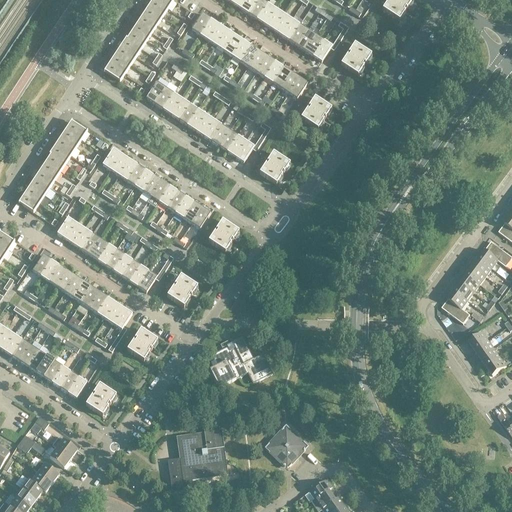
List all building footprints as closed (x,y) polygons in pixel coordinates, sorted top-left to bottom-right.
[(169,0),(153,0),(153,1),(168,11),(173,2),(169,0)] [(247,0),(235,0),(232,5),(240,11),(247,0)] [(258,0),(247,0),(240,11),(248,16),(258,0)] [(267,5),(259,0),(258,0),(248,16),(257,21),(267,5)] [(412,2),(409,0),(389,0),(390,1),(390,0),(391,1),(389,4),(388,3),(389,2),(388,2),(382,12),(399,23),(405,13),(404,13),(403,13),(405,10),(406,10),(405,11),(406,12),(412,2)] [(168,11),(153,1),(148,9),(162,19),(168,11)] [(275,10),(267,5),(257,21),(265,27),(275,10)] [(162,19),(148,9),(143,17),(157,27),(162,19)] [(283,16),(275,10),(265,27),(273,32),(283,16)] [(191,32),(200,37),(211,21),(202,15),(191,32)] [(291,21),(283,16),(273,32),(281,37),(291,21)] [(157,27),(143,17),(137,25),(152,35),(157,27)] [(219,26),(211,21),(200,37),(208,42),(219,26)] [(299,26),(291,21),(281,37),(289,43),(299,26)] [(152,35),(137,25),(132,33),(146,43),(152,35)] [(227,31),(219,26),(208,42),(216,48),(227,31)] [(307,32),(299,26),(289,43),(297,48),(307,32)] [(235,37),(227,31),(216,48),(224,53),(235,37)] [(315,37),(307,32),(297,48),(305,53),(315,37)] [(146,43),(132,33),(124,44),(125,44),(127,41),(141,51),(146,43)] [(243,42),(235,37),(224,53),(232,58),(243,42)] [(323,42),(315,37),(305,53),(313,58),(323,42)] [(141,51),(127,41),(125,44),(124,44),(123,44),(120,48),(136,59),(141,51)] [(251,47),(243,42),(232,58),(240,64),(251,47)] [(332,48),(323,42),(313,58),(321,64),(330,50),(332,48)] [(350,56),(349,57),(348,59),(347,58),(347,57),(340,67),(357,78),(364,68),(363,68),(362,68),(364,65),(365,65),(364,66),(365,66),(371,57),(354,46),(348,55),(348,56),(349,55),(350,56)] [(259,53),(251,47),(240,64),(248,69),(259,53)] [(136,59),(120,48),(115,56),(131,67),(136,59)] [(267,58),(259,53),(248,69),(256,74),(267,58)] [(131,67),(115,56),(110,64),(125,75),(131,67)] [(275,63),(267,58),(256,74),(264,80),(275,63)] [(283,69),(275,63),(264,80),(272,85),(283,69)] [(125,75),(110,64),(104,73),(120,83),(125,75)] [(291,74),(283,69),(272,85),(280,90),(291,74)] [(299,79),(291,74),(280,90),(288,96),(299,79)] [(307,85),(299,79),(288,96),(297,101),(307,85)] [(146,101),(154,106),(165,90),(157,84),(146,101)] [(173,95),(165,90),(154,106),(162,111),(173,95)] [(181,100),(173,95),(162,111),(170,117),(181,100)] [(189,106),(181,100),(170,117),(178,122),(189,106)] [(310,109),(309,111),(308,113),(307,112),(307,111),(301,120),(317,131),(324,122),(323,121),(323,122),(322,122),(324,119),(325,119),(324,120),(325,120),(331,111),(314,100),(308,109),(308,110),(309,109),(310,109)] [(197,111),(189,106),(178,122),(187,127),(197,111)] [(205,116),(197,111),(187,127),(195,133),(205,116)] [(213,122),(205,116),(195,133),(203,138),(213,122)] [(221,127),(213,122),(203,138),(211,143),(221,127)] [(71,123),(69,127),(66,131),(81,142),(87,133),(71,123)] [(229,132),(221,127),(211,143),(219,149),(229,132)] [(81,142),(66,131),(60,139),(76,150),(81,142)] [(237,138),(229,132),(219,149),(227,154),(237,138)] [(245,143),(237,138),(227,154),(235,159),(245,143)] [(76,150),(60,139),(55,147),(71,158),(76,150)] [(254,148),(245,143),(235,159),(243,165),(252,151),(254,148)] [(71,158),(55,147),(52,152),(53,153),(51,156),(65,166),(71,158)] [(102,167),(111,173),(121,156),(113,151),(102,167)] [(269,164),(268,166),(267,168),(265,167),(266,166),(265,166),(259,175),(276,186),(282,177),(282,176),(281,177),(280,176),(281,175),(282,173),(283,174),(283,175),(290,166),(273,155),(266,164),(267,164),(269,164)] [(65,166),(51,156),(45,164),(60,174),(65,166)] [(129,161),(121,156),(111,173),(119,178),(129,161)] [(137,167),(129,161),(119,178),(127,183),(137,167)] [(60,174),(45,164),(40,172),(55,182),(60,174)] [(145,172),(137,167),(127,183),(135,188),(145,172)] [(55,182),(40,172),(35,180),(49,190),(55,182)] [(153,177),(145,172),(135,188),(143,194),(153,177)] [(161,183),(153,177),(143,194),(151,199),(161,183)] [(49,190),(35,180),(30,188),(44,198),(49,190)] [(169,188),(161,183),(151,199),(159,204),(169,188)] [(44,198),(30,188),(24,196),(39,206),(44,198)] [(177,193),(169,188),(159,204),(167,210),(177,193)] [(186,199),(177,193),(167,210),(175,215),(186,199)] [(39,206),(24,196),(19,205),(33,214),(39,206)] [(194,204),(186,199),(175,215),(183,220),(194,204)] [(202,209),(194,204),(183,220),(191,226),(202,209)] [(210,215),(202,209),(191,226),(199,231),(210,215)] [(57,236),(65,241),(76,225),(67,219),(57,236)] [(218,232),(216,234),(215,235),(214,235),(215,234),(214,234),(208,243),(225,254),(231,245),(231,244),(230,245),(229,244),(231,241),(232,242),(232,243),(239,234),(222,222),(215,232),(216,232),(218,232)] [(84,230),(76,225),(65,241),(73,247),(84,230)] [(511,230),(505,225),(498,234),(511,244),(511,230)] [(92,236),(84,230),(73,247),(81,252),(92,236)] [(0,234),(0,246),(8,252),(14,243),(0,234)] [(100,241),(92,236),(81,252),(89,257),(100,241)] [(108,246),(100,241),(89,257),(98,263),(108,246)] [(511,259),(491,243),(485,252),(498,262),(498,263),(506,269),(511,260),(511,259)] [(8,252),(0,246),(0,257),(3,260),(8,252)] [(116,252),(108,246),(98,263),(105,268),(116,252)] [(124,257),(116,252),(105,268),(113,273),(124,257)] [(498,262),(485,252),(479,260),(492,270),(498,263),(498,262)] [(32,273),(41,278),(51,262),(43,257),(32,273)] [(132,262),(124,257),(113,273),(122,279),(132,262)] [(492,270),(479,260),(472,268),(486,278),(492,270)] [(59,267),(51,262),(41,278),(49,284),(59,267)] [(140,268),(132,262),(122,279),(130,284),(140,268)] [(67,273),(59,267),(49,284),(57,289),(67,273)] [(148,273),(140,268),(130,284),(138,289),(148,273)] [(486,278),(472,268),(466,277),(480,287),(486,278)] [(75,278),(67,273),(57,289),(65,294),(75,278)] [(157,278),(148,273),(138,289),(146,295),(155,281),(157,278)] [(176,287),(175,289),(174,290),(173,290),(173,289),(167,298),(184,309),(190,300),(189,299),(189,300),(188,299),(190,296),(191,297),(190,298),(191,298),(197,289),(180,277),(174,287),(175,287),(176,287)] [(480,287),(466,277),(460,285),(474,295),(480,287)] [(83,283),(75,278),(65,294),(73,300),(83,283)] [(91,289),(83,283),(73,300),(81,305),(91,289)] [(474,295),(460,285),(454,293),(468,303),(474,295)] [(100,294),(91,289),(81,305),(89,310),(100,294)] [(468,303),(454,293),(448,301),(461,311),(462,311),(468,303)] [(108,299),(100,294),(89,310),(97,316),(108,299)] [(116,305),(108,299),(97,316),(105,321),(116,305)] [(461,311),(448,301),(442,310),(463,326),(470,317),(462,311),(461,311)] [(124,310),(116,305),(105,321),(113,326),(124,310)] [(132,316),(124,310),(113,326),(121,332),(123,329),(132,316)] [(14,336),(6,331),(0,339),(0,350),(3,353),(14,336)] [(136,341),(135,343),(149,352),(150,350),(151,351),(150,352),(151,352),(157,342),(140,331),(134,341),(135,341),(135,340),(136,341)] [(468,343),(475,352),(488,343),(482,334),(468,343)] [(22,342),(14,336),(3,353),(11,358),(22,342)] [(235,350),(247,375),(252,385),(272,375),(264,359),(259,357),(253,361),(242,339),(232,344),(235,350)] [(30,347),(22,342),(11,358),(19,363),(30,347)] [(148,353),(149,352),(135,343),(134,344),(133,344),(134,343),(133,342),(127,352),(144,363),(150,353),(149,353),(149,354),(148,353)] [(494,351),(488,343),(475,352),(480,361),(494,351)] [(38,352),(30,347),(19,363),(27,369),(38,352)] [(218,390),(247,375),(235,350),(229,352),(228,349),(211,357),(214,364),(210,366),(212,370),(209,371),(218,390)] [(500,359),(494,351),(480,361),(486,369),(500,359)] [(46,358),(38,352),(27,369),(35,374),(46,358)] [(54,363),(46,358),(35,374),(43,379),(54,363)] [(506,368),(500,359),(486,369),(493,378),(506,368)] [(62,368),(54,363),(43,379),(52,385),(62,368)] [(70,374),(62,368),(52,385),(60,390),(70,374)] [(78,379),(70,374),(60,390),(68,395),(78,379)] [(87,384),(78,379),(68,395),(76,401),(87,384)] [(95,396),(94,398),(93,399),(92,398),(92,397),(85,407),(102,418),(109,408),(108,408),(107,409),(106,408),(108,405),(110,406),(109,407),(110,407),(116,397),(99,386),(93,396),(94,395),(95,396)] [(497,419),(511,439),(511,424),(507,428),(506,426),(509,424),(502,415),(497,419)] [(49,426),(39,418),(35,424),(42,430),(45,431),(49,426)] [(35,424),(31,431),(37,436),(42,430),(35,424)] [(285,427),(274,439),(286,450),(297,438),(285,427)] [(221,432),(176,438),(179,461),(167,462),(172,494),(193,491),(192,482),(228,477),(221,432)] [(35,444),(25,437),(21,443),(31,450),(31,449),(35,444)] [(308,448),(297,438),(286,450),(297,460),(308,448)] [(78,452),(60,439),(53,448),(56,450),(71,461),(70,460),(77,452),(77,453),(78,452)] [(286,450),(274,439),(264,450),(276,461),(286,450)] [(31,450),(21,443),(17,448),(26,455),(31,450)] [(35,444),(31,449),(42,457),(45,452),(35,445),(35,444)] [(0,470),(9,455),(8,455),(0,450),(0,470)] [(71,461),(56,450),(50,459),(49,458),(49,459),(64,470),(64,469),(70,461),(71,461)] [(297,460),(286,450),(276,461),(287,471),(297,460)] [(33,471),(38,475),(52,486),(52,485),(58,477),(59,477),(40,462),(33,471)] [(38,475),(31,483),(31,484),(43,492),(43,493),(45,495),(46,494),(45,494),(52,486),(38,475)] [(28,482),(22,491),(36,501),(37,501),(36,501),(43,493),(43,492),(31,484),(31,483),(28,481),(28,482)] [(310,503),(314,509),(329,498),(326,494),(332,489),(326,481),(308,495),(309,496),(310,495),(314,501),(310,503)] [(36,501),(22,491),(16,499),(30,510),(36,501),(36,502),(36,501)] [(27,511),(30,510),(16,499),(11,496),(4,504),(14,511),(27,511)] [(332,503),(329,498),(314,509),(316,511),(320,511),(322,511),(335,511),(344,506),(338,498),(332,503)]
